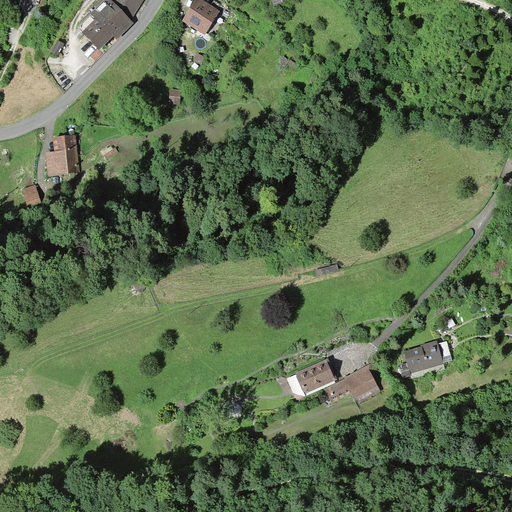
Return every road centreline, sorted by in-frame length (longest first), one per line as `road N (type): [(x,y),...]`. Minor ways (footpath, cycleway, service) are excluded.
road 1 (track): [(487,216),(363,266),(181,301),(33,352),(25,366)]
road 2 (track): [(511,478),(383,466),(177,511)]
road 3 (tertiary): [(157,0),(143,25),(52,114),(0,134)]
